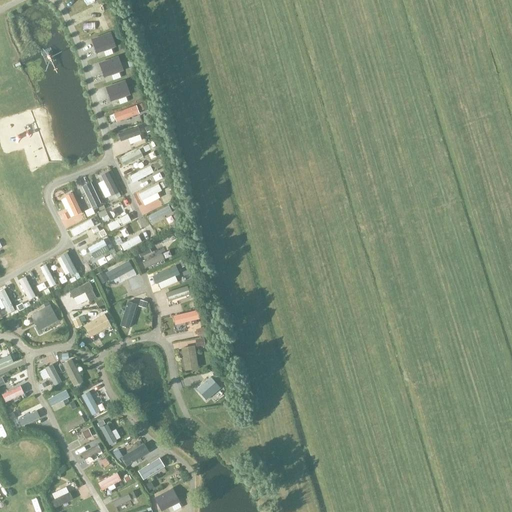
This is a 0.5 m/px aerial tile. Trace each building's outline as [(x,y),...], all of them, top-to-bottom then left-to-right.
[(110,33),(91,40),(96,54),(104,51),(111,49),(115,47),(110,33)] [(117,57),(99,64),(104,78),(111,75),(119,72),(122,71),(117,57)] [(124,81),(106,88),(111,102),(118,99),(126,97),(129,95),(124,81)] [(112,118),(138,113),(135,102),(110,108),(112,118)] [(118,139),(139,135),(137,123),(116,127),(118,139)] [(148,141),(138,145),(141,151),(151,147),(148,141)] [(123,166),(131,165),(130,159),(140,158),(138,148),(120,151),(123,166)] [(130,181),(148,172),(144,164),(126,173),(130,181)] [(88,179),(81,182),(90,202),(97,199),(88,179)] [(156,181),(135,190),(140,200),(160,191),(156,181)] [(113,187),(107,189),(109,199),(116,197),(113,187)] [(72,189),(64,191),(69,215),(78,213),(72,189)] [(103,202),(108,199),(105,193),(99,196),(103,202)] [(147,212),(152,221),(172,209),(168,201),(147,212)] [(83,209),(85,214),(92,211),(90,206),(83,209)] [(109,216),(116,212),(113,207),(106,210),(109,216)] [(1,212),(7,222),(13,218),(7,208),(1,212)] [(67,208),(59,210),(61,219),(69,218),(67,208)] [(109,229),(129,219),(125,210),(105,221),(109,229)] [(166,221),(172,219),(169,213),(163,215),(166,221)] [(72,235),(93,224),(88,216),(68,227),(72,235)] [(117,229),(120,235),(126,232),(123,226),(117,229)] [(113,237),(120,250),(140,239),(136,232),(120,240),(117,235),(113,237)] [(22,236),(16,241),(22,249),(29,244),(22,236)] [(86,251),(104,245),(102,238),(84,244),(86,251)] [(65,249),(58,252),(65,270),(72,268),(65,249)] [(140,257),(143,266),(162,259),(160,251),(140,257)] [(47,258),(50,266),(54,264),(57,271),(61,269),(55,255),(47,258)] [(108,280),(131,268),(128,260),(104,272),(108,280)] [(43,261),(37,264),(46,283),(52,280),(43,261)] [(157,286),(175,280),(173,274),(178,273),(175,262),(151,270),(157,286)] [(38,277),(42,274),(36,265),(32,268),(38,277)] [(23,295),(31,291),(22,272),(15,276),(23,295)] [(136,273),(113,281),(116,293),(140,286),(136,273)] [(87,296),(87,298),(94,295),(87,279),(68,288),(75,302),(87,296)] [(163,287),(167,299),(181,294),(182,295),(187,293),(183,281),(163,287)] [(0,305),(1,307),(10,302),(1,286),(0,286),(0,305)] [(54,298),(58,305),(69,300),(65,293),(54,298)] [(126,298),(118,324),(127,326),(134,300),(126,298)] [(47,301),(28,311),(39,334),(48,330),(45,324),(56,318),(47,301)] [(171,308),(171,319),(196,318),(195,306),(171,308)] [(81,320),(89,335),(110,326),(102,310),(81,320)] [(76,314),(70,316),(73,325),(79,322),(76,314)] [(203,332),(203,324),(192,324),(194,344),(204,344),(203,332)] [(195,365),(193,341),(179,343),(182,367),(195,365)] [(0,352),(0,366),(12,362),(7,350),(0,352)] [(69,354),(60,358),(71,384),(80,380),(69,354)] [(42,363),(50,380),(57,376),(49,360),(42,363)] [(205,398),(219,385),(207,372),(193,385),(205,398)] [(18,382),(0,388),(0,393),(2,400),(22,393),(18,382)] [(64,386),(46,394),(50,405),(68,397),(64,386)] [(89,412),(96,408),(87,387),(79,391),(89,412)] [(14,410),(34,399),(31,393),(11,404),(14,410)] [(213,432),(229,427),(221,405),(206,410),(213,432)] [(20,412),(23,422),(37,417),(34,407),(20,412)] [(66,430),(83,420),(78,411),(61,421),(66,430)] [(80,427),(84,437),(90,434),(86,424),(80,427)] [(125,463),(148,450),(141,439),(119,452),(125,463)] [(85,462),(101,455),(96,441),(79,448),(85,462)] [(141,476),(162,463),(156,454),(135,467),(141,476)] [(7,479),(18,474),(13,463),(2,467),(7,479)] [(115,469),(95,478),(99,486),(119,477),(115,469)] [(113,504),(133,496),(130,488),(110,497),(113,504)] [(173,489),(156,498),(163,511),(172,506),(179,503),(180,502),(173,489)] [(28,497),(23,499),(29,511),(34,510),(28,497)] [(63,509),(64,511),(85,511),(86,511),(83,502),(63,509)]
